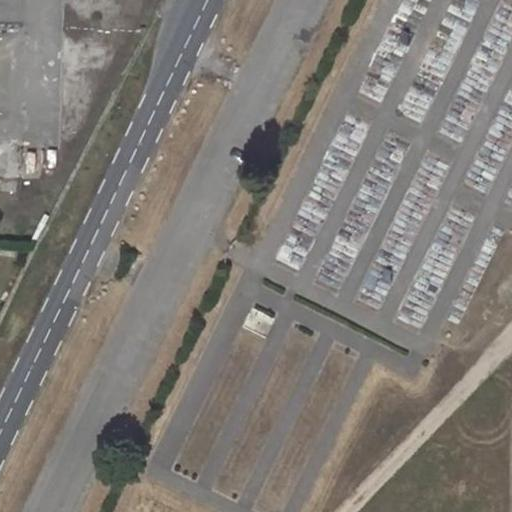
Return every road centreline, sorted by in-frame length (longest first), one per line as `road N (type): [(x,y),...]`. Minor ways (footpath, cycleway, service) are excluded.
road 1 (unclassified): [(0,431),(207,0)]
road 2 (track): [(511,334),(343,511)]
road 3 (unknown): [(43,0),(41,141)]
